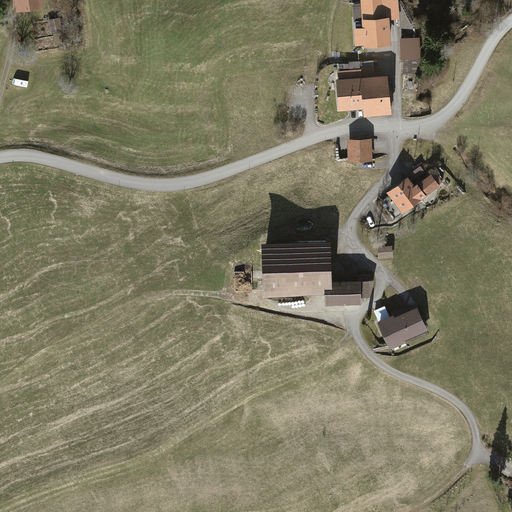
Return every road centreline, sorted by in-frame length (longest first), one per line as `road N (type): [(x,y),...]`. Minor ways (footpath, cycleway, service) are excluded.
road 1 (residential): [(469,468),(478,447),(464,407),(396,375),(355,333),(382,285),(380,268),(353,240),(357,216),(392,168),(395,132)]
road 2 (unclassified): [(0,160),(21,156),(144,185),(182,184),(322,136),(395,132)]
road 3 (track): [(108,474),(332,354),(355,333)]
road 4 (unclassified): [(395,132),(437,125),(458,107),(511,24)]
